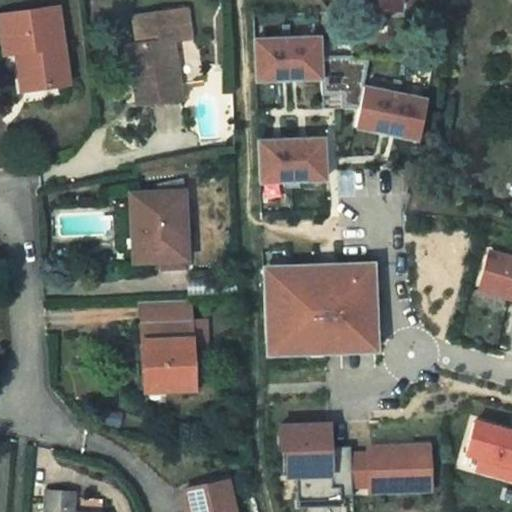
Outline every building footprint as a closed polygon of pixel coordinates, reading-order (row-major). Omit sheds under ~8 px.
[(410,25),(412,0),(366,0),(364,22),(410,25)] [(92,96),(81,22),(20,29),(24,66),(42,65),(46,101),(92,96)] [(330,46),(274,46),(275,88),(293,87),(306,88),(331,88),(331,104),(338,104),(350,104),(350,118),(367,118),(367,65),(331,65),(330,46)] [(198,111),(191,53),(146,59),(149,88),(160,86),(162,115),(198,111)] [(435,112),(371,99),(363,137),(375,140),(403,146),(426,151),(435,112)] [(277,147),(277,189),(341,188),(340,146),(320,147),(291,147),(277,147)] [(204,270),(204,206),(151,207),(151,248),(156,248),(157,271),(178,270),(179,280),(203,279),(204,270)] [(511,308),(511,268),(502,265),(491,302),(511,308)] [(387,273),(279,275),(281,362),(329,361),(389,360),(387,273)] [(161,308),(160,334),(211,334),(212,305),(161,308)] [(210,368),(211,334),(160,334),(158,402),(210,403),(210,368)] [(224,334),(211,334),(210,368),(223,369),(224,334)] [(341,452),(341,429),(290,430),(291,453),(296,453),(296,480),(307,480),(307,511),(320,511),(351,511),(351,502),(362,502),(362,492),(362,464),(361,452),(341,452)] [(511,442),(483,434),(473,465),(487,470),(503,474),(499,486),(511,489),(511,442)] [(439,496),(438,452),(378,454),(378,464),(362,464),(362,492),(378,492),(379,498),(393,497),(393,490),(416,490),(416,497),(439,496)] [(499,486),(503,474),(487,470),(484,481),(499,486)]
